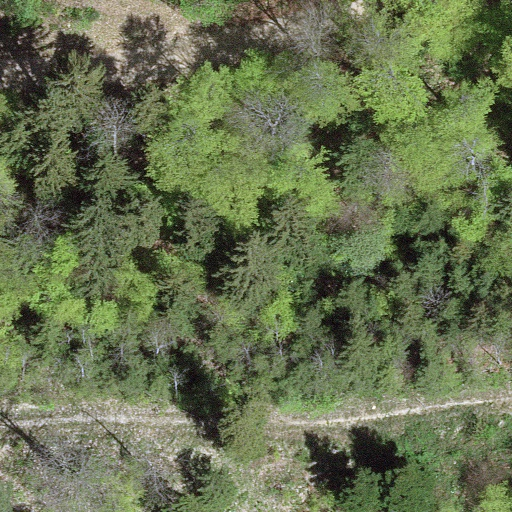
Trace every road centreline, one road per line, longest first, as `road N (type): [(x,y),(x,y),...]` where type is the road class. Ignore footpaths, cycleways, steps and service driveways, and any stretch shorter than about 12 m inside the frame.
road 1 (track): [(0,440),(408,416),(511,402)]
road 2 (track): [(362,0),(286,29),(133,64),(0,62)]
